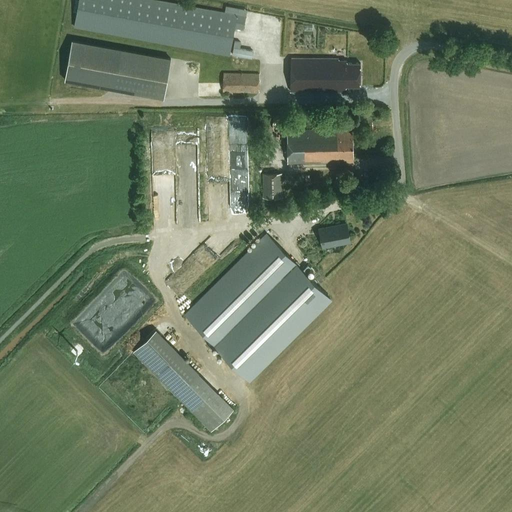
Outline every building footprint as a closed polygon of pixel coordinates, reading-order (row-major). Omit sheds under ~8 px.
[(246,16),(159,0),(78,0),(79,0),(77,0),(76,0),(74,12),(77,12),(74,27),(229,56),(234,28),(243,30),(246,16)] [(171,58),(72,40),(64,81),(164,99),(171,58)] [(360,86),(360,64),(346,64),(346,61),(338,61),(339,59),(289,59),(289,92),(346,92),(346,86),(360,86)] [(259,74),(223,73),(223,92),(258,93),(259,74)] [(287,164),(354,162),(353,131),(341,131),(341,129),(287,131),(287,164)] [(278,198),(282,198),(282,174),(263,174),(263,198),(267,198),(267,203),(279,203),(278,198)] [(347,224),(319,230),(323,248),(351,242),(347,224)] [(185,315),(251,382),(332,301),(267,235),(185,315)] [(212,431),(234,409),(157,330),(133,353),(212,431)]
